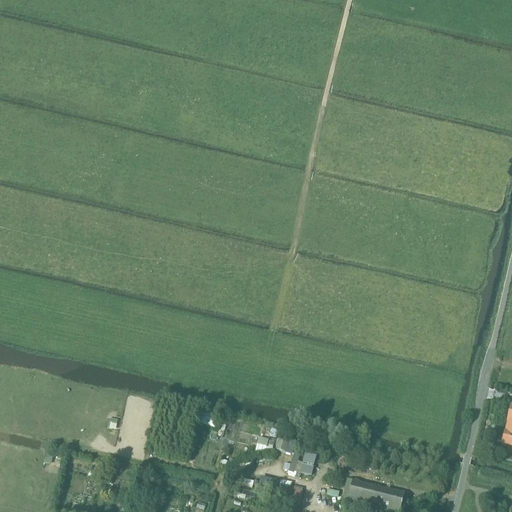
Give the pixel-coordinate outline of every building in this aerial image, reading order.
[(511,406),(507,422),(509,422),(507,433),(505,432),(502,444),(511,446),(511,406)] [(275,451),(292,456),(296,441),(279,436),(275,451)] [(257,451),(272,453),(273,439),(259,437),(257,451)] [(307,451),(300,474),(310,477),(316,454),(307,451)] [(294,454),(288,474),(293,476),(299,456),(294,454)] [(260,489),(301,500),(303,492),(291,489),(292,484),(279,481),(279,483),(273,481),(273,483),(262,480),(260,489)] [(387,511),(398,511),(403,495),(347,481),(342,501),(367,507),(365,511),(375,511),(376,509),(387,511)] [(177,511),(178,501),(166,500),(165,511),(177,511)]
